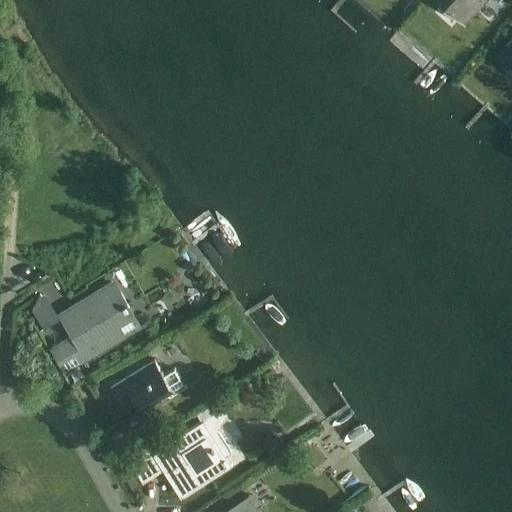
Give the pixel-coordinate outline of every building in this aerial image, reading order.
[(438,0),(465,23),(485,0),(438,0)] [(511,40),(497,58),(511,71),(511,40)] [(42,282),(50,295),(61,288),(53,275),(42,282)] [(119,292),(112,281),(61,312),(74,334),(53,347),(61,360),(76,352),(81,361),(88,357),(139,326),(128,307),(130,306),(121,291),(119,292)] [(45,320),(58,310),(39,284),(26,293),(45,320)] [(173,366),(163,373),(154,359),(112,387),(119,398),(132,389),(137,396),(134,398),(142,410),(167,394),(170,398),(187,386),(173,366)] [(129,462),(143,482),(163,469),(169,477),(178,471),(183,479),(177,483),(184,495),(232,464),(225,454),(230,451),(217,430),(227,411),(219,398),(196,413),(201,420),(152,452),(150,448),(129,462)] [(259,511),(248,495),(237,502),(221,511),(259,511)]
